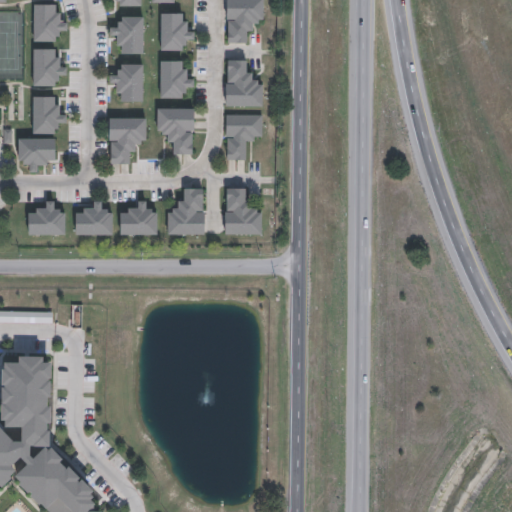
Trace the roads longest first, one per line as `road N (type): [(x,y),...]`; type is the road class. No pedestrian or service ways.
road 1 (secondary): [(304,0),(297,511)]
road 2 (motorway): [(365,0),(363,511)]
road 3 (motorway): [(395,0),(435,179),(511,349)]
road 4 (residential): [(0,268),(301,268)]
road 5 (residential): [(139,511),(75,431),(73,345),(63,331),(0,325)]
road 6 (residential): [(215,0),(218,136),(194,181)]
road 7 (residential): [(86,0),(85,182)]
road 8 (residential): [(194,181),(16,181)]
